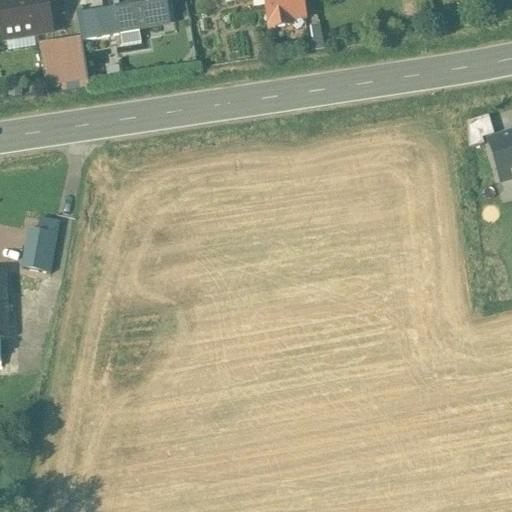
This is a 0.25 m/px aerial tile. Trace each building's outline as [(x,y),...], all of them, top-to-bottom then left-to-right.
[(0,0),(0,12),(4,40),(52,33),(46,0),(0,0)] [(114,0),(119,25),(135,23),(136,26),(166,21),(163,3),(168,2),(167,0),(114,0)] [(301,0),(266,0),(267,3),(271,29),(291,26),(291,20),(304,18),(301,0)] [(314,49),(324,48),(322,25),(311,26),(314,49)] [(81,39),(55,42),(62,85),(63,91),(89,87),(81,39)] [(55,42),(41,44),(48,88),(62,85),(55,42)] [(511,131),(485,140),(500,185),(511,180),(511,131)] [(57,235),(29,230),(22,267),(50,272),(57,235)] [(7,273),(0,272),(0,340),(9,340),(7,273)]
